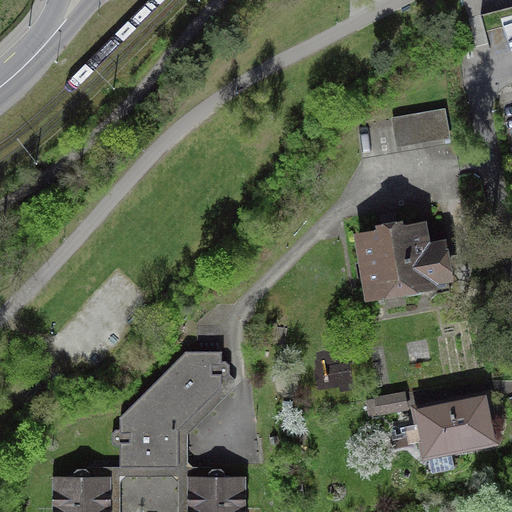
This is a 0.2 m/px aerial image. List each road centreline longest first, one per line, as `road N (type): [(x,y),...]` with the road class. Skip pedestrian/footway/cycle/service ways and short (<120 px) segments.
road 1 (motorway): [(0,416),(158,250),(370,0)]
road 2 (motorway): [(282,0),(0,316)]
road 3 (residential): [(511,67),(490,75),(477,97),(511,278)]
